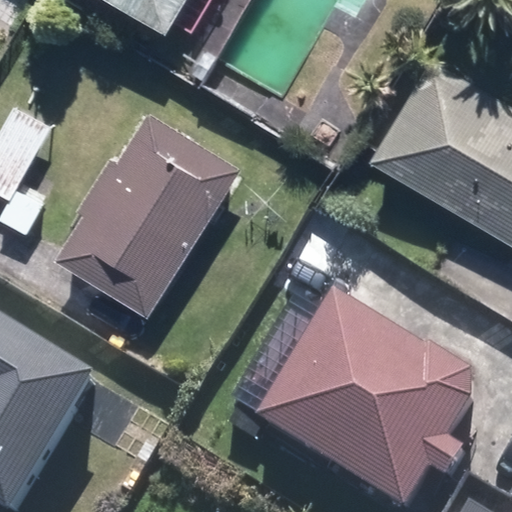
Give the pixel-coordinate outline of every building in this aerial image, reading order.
[(97,0),(170,44),(196,0),(97,0)] [(511,110),(434,64),(373,165),(511,248),(511,110)] [(52,193),(26,180),(54,127),(13,105),(0,129),(0,198),(13,205),(2,225),(28,238),(52,193)] [(143,111),(54,262),(159,324),(248,172),(143,111)] [(342,301),(260,433),(388,511),(412,511),(476,410),(475,382),(342,301)] [(0,511),(29,511),(103,389),(0,329),(0,511)]
